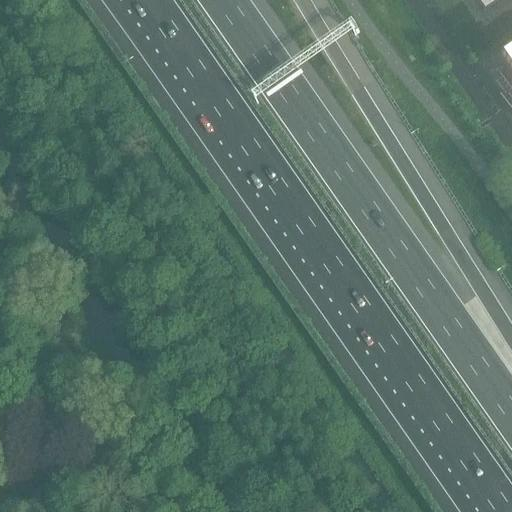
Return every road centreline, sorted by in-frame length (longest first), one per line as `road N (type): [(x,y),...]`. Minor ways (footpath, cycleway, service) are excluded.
road 1 (motorway): [(146,0),(504,511)]
road 2 (motorway): [(511,399),(222,0)]
road 3 (motorway): [(511,351),(309,0)]
